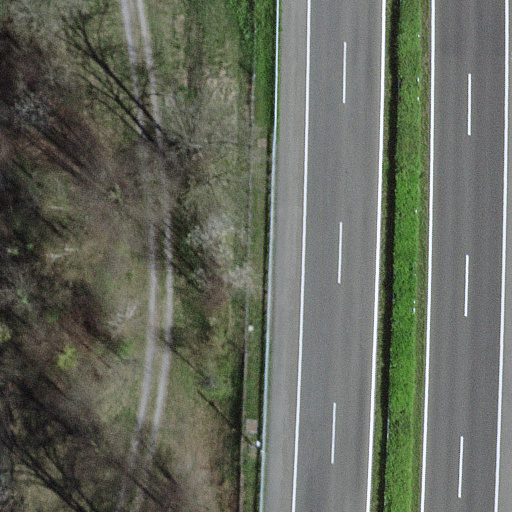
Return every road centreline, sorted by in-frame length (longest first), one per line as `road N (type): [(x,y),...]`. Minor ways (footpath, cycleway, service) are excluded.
road 1 (track): [(125,0),(169,349),(150,511)]
road 2 (motorway): [(344,0),(329,511)]
road 3 (motorway): [(458,511),(470,0)]
